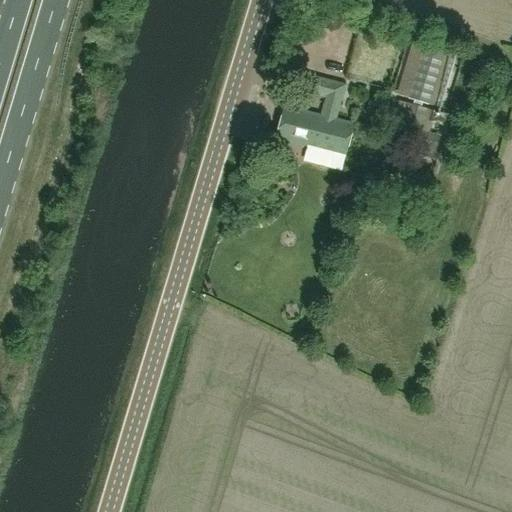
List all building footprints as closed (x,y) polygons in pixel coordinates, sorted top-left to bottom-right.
[(312,8),(299,5),(295,28),(308,31),(312,8)] [(401,96),(435,106),(451,52),(417,42),(401,96)] [(346,86),(338,84),(306,77),(302,92),(323,97),(319,117),(282,107),(274,140),(343,157),(351,125),(335,121),(340,100),(343,101),(346,86)] [(444,83),(440,103),(449,105),(454,85),(444,83)] [(434,153),(439,136),(429,133),(435,112),(426,109),(398,101),(387,139),(403,143),(434,153)]
